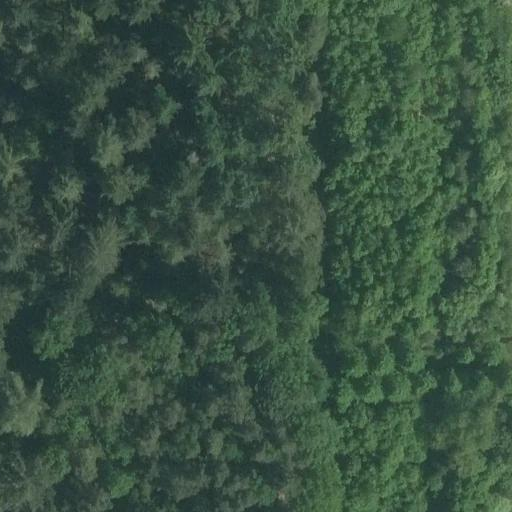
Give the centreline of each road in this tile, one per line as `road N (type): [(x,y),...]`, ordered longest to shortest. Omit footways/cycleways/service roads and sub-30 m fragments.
road 1 (track): [(327,511),(314,0)]
road 2 (track): [(325,369),(511,358)]
